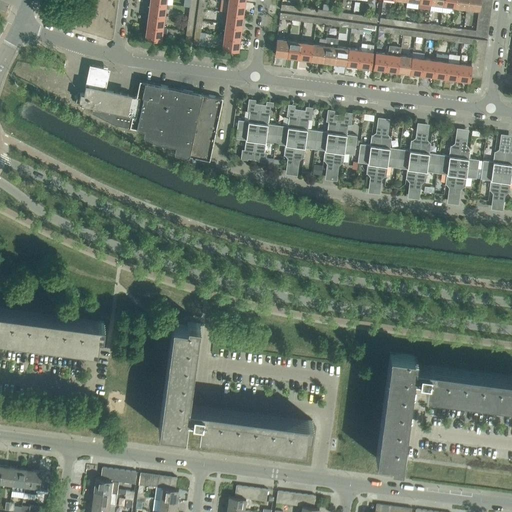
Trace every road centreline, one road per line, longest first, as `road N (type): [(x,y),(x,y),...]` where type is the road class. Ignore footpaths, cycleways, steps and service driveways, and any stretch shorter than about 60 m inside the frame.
road 1 (tertiary): [(0,184),(119,247),(229,282),(511,327)]
road 2 (tertiary): [(511,302),(263,261),(0,159)]
road 3 (residential): [(511,215),(336,191),(231,165),(223,150),(231,75)]
road 4 (residential): [(490,113),(253,78)]
road 5 (residential): [(347,483),(203,464)]
road 6 (residential): [(203,464),(70,446)]
road 7 (residential): [(475,501),(347,483)]
